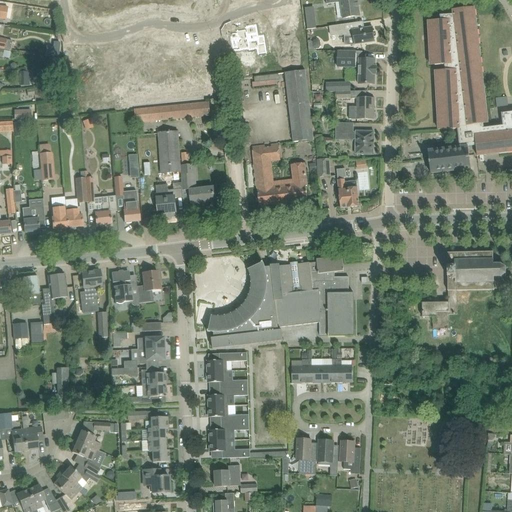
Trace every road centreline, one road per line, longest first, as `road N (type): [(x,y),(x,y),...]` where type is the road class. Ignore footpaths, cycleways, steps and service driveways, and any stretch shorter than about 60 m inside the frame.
road 1 (residential): [(191,511),(180,247)]
road 2 (residential): [(63,0),(70,39),(148,24),(213,23),(288,0)]
road 3 (residential): [(389,222),(396,0)]
road 4 (secondary): [(0,264),(180,247)]
road 5 (residential): [(369,395),(378,223)]
road 6 (residential): [(368,428),(304,426),(296,403),(302,395),(369,395)]
road 7 (residential): [(244,239),(225,102)]
road 8 (secondary): [(244,239),(378,223)]
road 9 (secondary): [(389,222),(511,218)]
